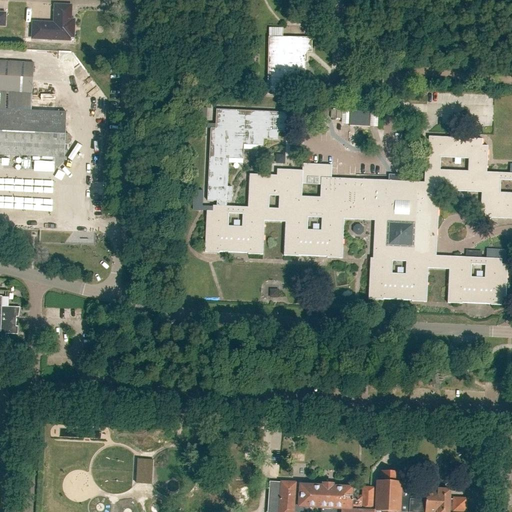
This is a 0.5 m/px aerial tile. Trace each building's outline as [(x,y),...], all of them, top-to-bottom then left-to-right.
[(33,27),(32,38),(69,40),(69,38),(74,38),(75,20),(70,19),(71,6),(55,5),(54,23),(47,23),(43,27),(33,27)] [(311,52),(312,38),(268,37),(267,95),(289,95),(289,71),(296,71),(296,73),(300,73),(303,70),(303,66),(302,66),(302,62),(306,62),(307,52),(311,52)] [(0,154),(64,158),(66,112),(31,111),(34,63),(0,61),(0,154)] [(198,108),(197,128),(206,128),(207,108),(198,108)] [(243,159),(244,145),(263,146),(263,139),(277,139),(278,132),(287,132),(288,113),(267,112),(216,110),(215,129),(210,129),(207,201),(217,201),(216,206),(226,206),(226,202),(231,202),(232,187),(227,187),(229,159),(243,159)] [(350,111),(349,126),(369,127),(370,112),(350,111)] [(438,191),(481,193),(480,219),(511,220),(511,173),(486,172),(488,146),(481,146),(482,139),(428,137),(428,143),(422,143),(421,170),(425,170),(424,183),(330,178),(321,178),(320,185),(320,198),(301,197),(302,184),(302,177),(302,173),(302,170),(275,169),(275,176),(249,174),(248,207),(226,206),(216,206),(212,206),(212,211),(206,211),(204,252),(262,255),(264,221),(285,222),(283,256),(342,259),(343,219),(379,221),(377,259),(370,258),(368,300),(426,302),(428,269),(449,270),(447,304),(505,306),(507,265),(501,265),(501,259),(435,256),(438,191)] [(302,170),(302,173),(302,177),(302,184),(307,184),(307,177),(318,178),(318,185),(320,185),(321,178),(330,178),(331,166),(302,164),(302,170)] [(194,190),(193,210),(202,211),(203,191),(194,190)] [(0,341),(5,342),(6,332),(15,332),(16,307),(1,307),(0,326),(0,341)] [(443,372),(434,375),(436,383),(445,381),(443,372)] [(137,459),(136,483),(148,484),(149,460),(137,459)] [(425,511),(426,491),(401,490),(401,483),(397,483),(398,473),(381,472),(381,482),(377,482),(376,489),(363,488),(362,497),(362,503),(361,503),(361,510),(374,510),(375,511),(383,511),(382,511),(392,511),(425,511)] [(362,503),(362,497),(356,496),(356,490),(352,490),(352,488),(333,487),(333,485),(323,484),(322,486),(296,485),(296,483),(281,482),(281,483),(270,482),(268,511),(303,511),(304,507),(321,508),(321,511),(336,511),(336,508),(343,509),(343,511),(374,511),(374,510),(361,510),(361,503),(362,503)] [(466,511),(467,498),(453,498),(453,506),(449,505),(449,490),(438,490),(438,493),(426,492),(426,491),(425,511),(466,511)]
